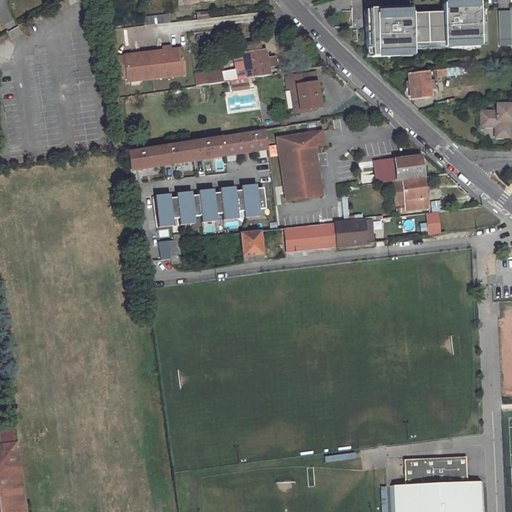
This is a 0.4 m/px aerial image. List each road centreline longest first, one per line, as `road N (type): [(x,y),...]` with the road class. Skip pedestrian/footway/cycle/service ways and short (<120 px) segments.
road 1 (residential): [(266,172),(150,186),(155,255),(176,280),(511,232)]
road 2 (residential): [(287,0),(476,180)]
